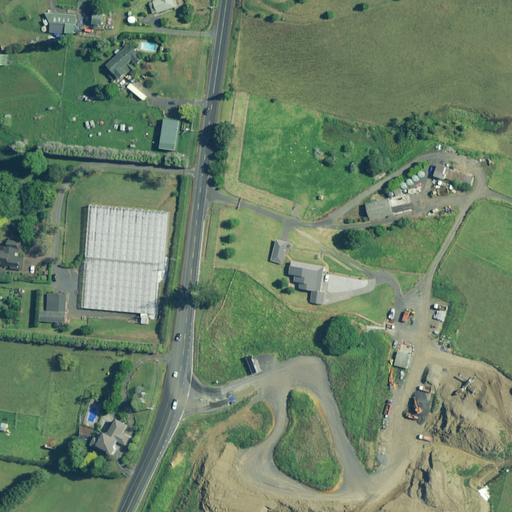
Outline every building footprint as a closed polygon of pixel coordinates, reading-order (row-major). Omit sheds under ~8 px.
[(176,0),(156,0),(149,2),(153,14),(178,6),(176,0)] [(104,13),(93,11),(92,24),(102,25),(104,13)] [(48,19),(44,21),(46,26),(49,23),(65,24),(65,34),(73,34),(74,14),(44,13),(48,19)] [(131,60),(136,65),(143,59),(129,44),(105,65),(119,80),(131,69),(127,64),(131,60)] [(9,54),(0,54),(0,64),(9,65),(9,54)] [(179,121),(163,119),(159,149),(175,152),(179,121)] [(446,165),(438,162),(437,166),(431,165),(428,176),(433,178),(434,176),(444,179),(445,178),(471,186),(474,177),(445,168),(446,165)] [(388,198),(364,204),(369,221),(393,214),(388,198)] [(86,258),(157,264),(164,264),(168,211),(91,204),(86,258)] [(289,241),(277,238),(271,260),(283,263),(289,241)] [(20,255),(21,241),(6,240),(5,247),(4,246),(3,250),(0,249),(0,265),(9,266),(9,269),(22,270),(23,255),(20,255)] [(139,312),(146,313),(153,313),(157,264),(86,258),(82,307),(139,312)] [(310,291),(308,302),(322,305),(325,292),(320,291),(324,266),(291,260),(288,274),(293,275),(292,282),(298,283),(297,288),(310,291)] [(66,294),(47,293),(46,311),(40,310),(39,321),(65,323),(66,294)] [(426,340),(412,333),(410,336),(424,343),(426,340)] [(439,362),(397,351),(393,365),(435,376),(439,362)] [(105,434),(99,431),(97,436),(94,435),(88,445),(111,457),(116,448),(114,447),(116,442),(118,443),(124,446),(129,437),(124,433),(122,432),(126,425),(114,418),(105,434)]
